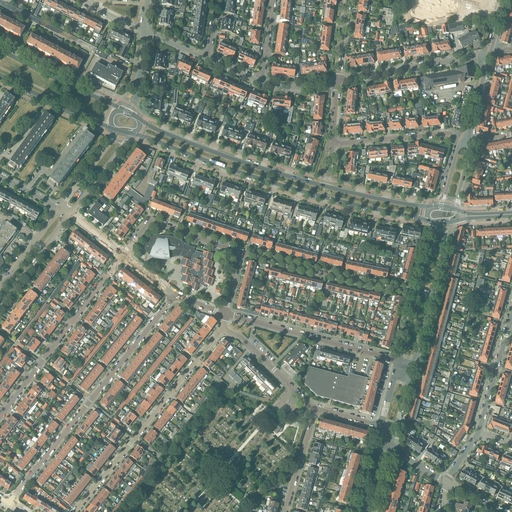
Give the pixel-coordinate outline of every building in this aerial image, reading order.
[(46,6),(49,8),(52,0),(45,0),(43,5),(40,3),(34,16),(36,17),(41,7),(45,8),(46,6)] [(58,2),(53,0),(52,0),(49,8),(55,10),(58,3),(58,2)] [(417,0),(414,16),(425,20),(426,18),(430,19),(431,17),(432,17),(436,0),(417,0)] [(57,12),(60,13),(64,5),(63,5),(64,5),(61,4),(58,3),(55,10),(53,14),(55,15),(57,12)] [(60,13),(58,18),(61,19),(63,15),(66,16),(70,8),(69,8),(67,7),(64,5),(60,13)] [(357,10),(363,11),(363,13),(368,13),(369,13),(368,12),(369,6),(359,5),(358,6),(358,7),(358,8),(358,10),(357,10)] [(66,16),(71,19),(75,11),(72,9),(72,10),(70,8),(66,16)] [(387,9),(384,9),(380,8),(380,10),(379,14),(382,14),(383,10),(387,11),(386,16),(393,17),(394,10),(387,9)] [(75,11),(71,19),(77,22),(81,14),(80,14),(80,13),(78,12),(75,11)] [(161,15),(160,19),(171,20),(172,20),(172,16),(173,14),(168,13),(166,12),(166,13),(162,12),(162,15),(161,15)] [(81,14),(77,22),(82,24),(86,16),(83,15),(81,14)] [(84,25),(88,27),(92,19),(89,18),(86,16),(82,24),(81,27),(83,28),(84,25)] [(292,25),(293,18),(290,17),(280,16),(279,19),(280,19),(280,21),(287,22),(287,24),(292,25)] [(386,17),(384,24),(391,25),(392,25),(393,18),(386,17)] [(95,21),(92,19),(88,27),(94,30),(98,22),(97,22),(95,21)] [(160,19),(160,22),(161,23),(160,25),(164,26),(166,26),(167,26),(167,28),(172,28),(172,26),(173,26),(173,24),(171,24),(172,20),(171,20),(160,19)] [(3,29),(11,33),(20,37),(23,32),(24,33),(24,31),(25,29),(8,20),(3,29)] [(94,30),(93,32),(98,35),(104,25),(103,25),(103,24),(101,23),(100,23),(98,22),(94,30)] [(457,24),(447,26),(448,31),(448,33),(463,31),(463,28),(462,23),(457,24)] [(406,28),(398,27),(399,33),(402,33),(402,37),(407,36),(406,31),(406,28)] [(113,38),(115,39),(119,32),(113,29),(110,35),(109,34),(107,39),(111,41),(113,38)] [(418,29),(419,35),(419,38),(421,37),(421,35),(422,35),(422,37),(428,36),(426,29),(418,29)] [(462,49),(463,48),(479,39),(474,31),(458,40),(462,49)] [(119,32),(115,39),(121,42),(125,35),(119,32)] [(190,40),(191,40),(191,41),(192,42),(193,41),(198,44),(199,43),(200,43),(200,41),(200,40),(200,38),(201,38),(202,36),(192,34),(190,40)] [(131,38),(125,35),(121,42),(124,44),(118,56),(124,58),(125,55),(129,46),(127,45),(131,38)] [(31,36),(30,39),(27,44),(44,53),(48,45),(31,36)] [(222,54),(226,45),(221,42),(219,46),(218,48),(218,49),(217,51),(219,52),(219,53),(221,54),(222,53),(222,54)] [(65,53),(48,45),(44,53),(60,62),(65,53)] [(227,56),(231,47),(226,45),(222,54),(224,55),(225,56),(226,56),(227,56)] [(237,49),(231,47),(227,56),(230,57),(230,58),(231,59),(232,58),(233,58),(237,49)] [(101,51),(98,49),(97,48),(96,49),(94,54),(105,60),(108,54),(101,51)] [(240,61),(243,62),(247,51),(245,50),(244,52),(241,51),(237,60),(238,60),(238,61),(240,62),(240,61)] [(246,64),(248,65),(252,56),(247,54),(248,51),(247,51),(243,62),(243,63),(243,64),(245,64),(246,64)] [(60,62),(77,71),(81,62),(65,53),(60,62)] [(251,66),(253,67),(255,64),(256,62),(257,58),(258,56),(256,55),(255,57),(252,56),(248,65),(249,65),(249,66),(250,66),(251,66)] [(320,59),(318,60),(319,64),(320,72),(323,72),(325,72),(325,71),(326,71),(326,68),(326,67),(326,62),(325,58),(320,59)] [(176,64),(174,71),(175,71),(174,74),(174,77),(175,77),(177,74),(176,73),(177,70),(183,72),(187,63),(186,62),(184,61),(181,60),(180,64),(179,66),(176,64)] [(164,66),(165,63),(155,62),(154,66),(155,66),(155,68),(158,69),(160,69),(165,70),(166,67),(164,66)] [(187,63),(183,72),(188,74),(192,65),(190,64),(189,63),(188,62),(187,63)] [(121,77),(123,73),(118,71),(119,70),(115,68),(115,69),(112,67),(108,65),(107,67),(108,67),(107,69),(96,63),(90,74),(94,76),(115,88),(119,80),(120,81),(122,77),(121,77)] [(307,63),(299,64),(301,75),(303,74),(303,75),(306,75),(308,75),(308,74),(309,74),(307,66),(307,63)] [(434,75),(423,77),(425,87),(425,92),(430,91),(429,86),(459,81),(460,84),(470,82),(470,79),(472,78),(472,77),(473,76),(473,75),(473,74),(473,73),(473,72),(473,71),(473,70),(472,70),(472,69),(472,68),(471,68),(470,67),(470,66),(457,69),(457,71),(443,74),(434,75)] [(200,71),(201,71),(201,70),(197,68),(197,69),(195,68),(194,72),(193,72),(193,73),(193,74),(191,78),(194,79),(195,78),(197,79),(200,71)] [(199,80),(202,81),(206,72),(204,71),(203,72),(201,71),(200,71),(197,79),(196,81),(198,82),(199,80)] [(209,73),(206,72),(202,81),(205,82),(205,83),(207,84),(209,80),(210,79),(211,75),(209,74),(209,73)] [(212,82),(210,87),(217,90),(218,88),(221,79),(219,78),(218,78),(216,77),(214,81),(214,82),(214,83),(212,82)] [(218,88),(217,90),(222,93),(223,90),(226,82),(224,81),(224,80),(221,79),(218,88)] [(223,90),(222,93),(227,95),(228,92),(232,83),(230,82),(229,83),(226,82),(223,90)] [(232,83),(228,92),(233,95),(237,86),(235,85),(235,84),(232,83)] [(383,85),(386,96),(391,95),(389,83),(387,84),(386,84),(384,84),(383,85)] [(238,97),(239,97),(243,88),(240,87),(237,86),(233,95),(237,96),(238,96),(238,97)] [(462,105),(463,105),(465,106),(466,106),(466,105),(466,104),(470,88),(466,87),(465,91),(464,95),(463,99),(462,99),(463,99),(462,102),(463,103),(463,104),(462,104),(462,105)] [(245,89),(243,88),(239,97),(241,98),(242,98),(242,99),(244,100),(246,96),(247,94),(246,94),(248,91),(245,90),(245,89)] [(347,91),(347,93),(348,93),(347,96),(356,97),(361,97),(365,98),(366,98),(365,94),(362,93),(362,95),(357,94),(357,90),(358,90),(356,90),(355,89),(354,89),(353,90),(352,90),(351,90),(349,90),(347,91)] [(0,121),(12,105),(15,101),(11,97),(12,95),(11,95),(9,93),(8,92),(6,95),(0,103),(0,121)] [(247,102),(253,104),(253,103),(257,94),(255,93),(254,93),(252,92),(250,96),(249,97),(247,102)] [(490,92),(489,98),(498,101),(499,98),(497,98),(498,94),(490,92)] [(253,103),(253,104),(258,107),(259,105),(262,97),(260,96),(260,95),(257,94),(253,103)] [(151,102),(152,102),(162,103),(163,97),(156,96),(156,95),(154,95),(154,96),(152,95),(151,98),(150,98),(150,101),(151,102)] [(258,107),(258,108),(261,109),(264,111),(263,113),(266,114),(267,109),(264,107),(265,104),(266,104),(266,102),(268,99),(266,98),(266,97),(262,96),(262,97),(259,105),(258,107)] [(288,98),(285,98),(283,111),(287,111),(287,114),(288,114),(287,121),(290,122),(292,112),(289,111),(290,107),(291,105),(290,105),(290,103),(290,100),(288,99),(288,98)] [(489,98),(487,104),(495,106),(497,107),(498,101),(489,98)] [(151,108),(151,109),(154,110),(154,111),(155,111),(155,112),(159,113),(159,112),(160,112),(162,113),(163,107),(161,107),(162,103),(152,102),(152,105),(151,105),(150,108),(151,108)] [(178,119),(182,110),(178,108),(176,107),(172,117),(174,117),(174,118),(178,120),(178,119)] [(182,110),(178,119),(180,120),(180,121),(184,122),(188,112),(189,110),(183,107),(182,110)] [(357,109),(346,108),(346,110),(346,111),(345,112),(346,112),(346,114),(348,114),(348,116),(354,116),(354,115),(355,111),(357,110),(357,109)] [(360,114),(360,117),(363,117),(366,117),(368,118),(369,117),(368,110),(365,109),(366,114),(360,114)] [(10,162),(8,165),(14,170),(15,168),(16,167),(18,169),(51,124),(54,120),(50,117),(51,115),(47,112),(45,114),(10,162)] [(190,124),(194,114),(191,113),(188,112),(184,122),(187,124),(188,123),(190,124)] [(198,119),(199,120),(196,126),(198,127),(198,128),(201,130),(205,119),(206,118),(199,115),(198,119)] [(204,130),(208,132),(212,121),(205,119),(201,130),(202,130),(202,129),(205,130),(204,130)] [(389,120),(387,121),(387,124),(388,124),(389,124),(389,125),(389,126),(390,130),(392,130),(393,131),(396,130),(395,121),(391,121),(391,120),(389,120)] [(214,133),(218,123),(215,122),(215,123),(212,121),(208,132),(212,133),(212,132),(214,133)] [(237,131),(236,131),(234,130),(236,122),(233,121),(232,125),(231,129),(227,139),(228,138),(230,139),(234,141),(237,131)] [(381,122),(378,122),(379,132),(381,132),(382,131),(384,131),(384,127),(384,125),(385,125),(386,124),(386,121),(383,121),(380,121),(381,122)] [(255,137),(251,136),(253,132),(252,132),(254,124),(250,123),(249,125),(247,131),(250,132),(249,135),(246,144),(248,145),(248,146),(252,148),(252,146),(255,137)] [(479,125),(477,133),(478,133),(478,134),(479,134),(481,134),(481,133),(482,131),(485,132),(488,132),(489,128),(488,127),(479,125)] [(231,129),(225,127),(221,136),(224,137),(223,138),(227,139),(231,129)] [(48,182),(47,183),(53,188),(54,186),(55,185),(58,187),(91,144),(94,139),(87,134),(89,131),(84,128),(82,130),(85,133),(50,180),(49,180),(48,182)] [(234,141),(236,142),(237,142),(237,141),(240,142),(241,139),(242,137),(243,132),(241,131),(240,132),(237,131),(234,141)] [(258,148),(261,139),(255,137),(252,146),(255,147),(255,148),(257,149),(258,148)] [(265,150),(268,141),(261,139),(258,148),(259,148),(259,149),(261,150),(262,149),(265,150)] [(307,139),(305,145),(308,145),(316,148),(317,146),(318,145),(318,144),(318,143),(318,142),(309,140),(308,139),(307,139)] [(277,155),(277,154),(280,145),(273,143),(270,152),(273,153),(272,154),(277,155)] [(415,145),(413,146),(414,156),(419,155),(422,145),(421,145),(421,146),(420,145),(420,144),(415,144),(415,145)] [(283,156),(286,147),(280,145),(277,154),(279,155),(280,156),(282,156),(283,156)] [(286,147),(283,156),(284,156),(284,157),(286,158),(286,157),(289,158),(291,151),(294,152),(296,146),(292,145),(291,145),(290,148),(286,147)] [(308,145),(306,151),(314,154),(315,151),(316,151),(316,149),(316,148),(308,145)] [(422,145),(419,155),(420,155),(425,157),(427,147),(425,147),(425,146),(423,145),(423,146),(422,145)] [(427,147),(425,157),(430,158),(433,149),(432,149),(431,149),(431,147),(428,146),(428,147),(427,147)] [(433,149),(430,158),(434,159),(433,160),(434,161),(435,162),(436,159),(438,150),(436,150),(436,149),(434,148),(434,149),(433,149)] [(369,156),(366,156),(367,159),(369,159),(369,160),(375,159),(374,149),(374,150),(372,150),(372,149),(369,149),(369,150),(368,150),(369,156)] [(434,165),(434,168),(439,169),(443,156),(443,154),(444,155),(445,151),(440,149),(439,150),(438,150),(436,159),(435,162),(434,165)] [(137,151),(131,157),(140,164),(145,157),(143,155),(141,154),(137,151)] [(306,151),(304,157),(313,159),(314,157),(314,156),(315,155),(314,154),(306,151)] [(346,156),(346,160),(356,161),(356,157),(357,157),(358,154),(353,154),(353,153),(348,152),(348,153),(347,153),(347,156),(346,156)] [(126,165),(122,170),(131,177),(137,168),(138,167),(140,164),(131,157),(128,162),(126,165)] [(304,157),(302,163),(311,165),(312,163),(312,162),(313,160),(313,159),(304,157)] [(152,169),(150,171),(151,172),(151,171),(153,172),(155,172),(155,171),(157,172),(158,169),(161,170),(161,169),(162,170),(163,167),(162,166),(164,162),(158,159),(157,160),(157,159),(155,163),(156,163),(154,169),(152,169)] [(479,160),(477,166),(484,169),(486,169),(488,170),(489,167),(485,166),(486,162),(479,160)] [(171,164),(166,176),(169,177),(168,178),(172,179),(173,176),(176,169),(177,167),(171,164)] [(419,165),(418,170),(420,171),(420,170),(425,171),(424,176),(428,177),(437,179),(438,176),(438,175),(439,170),(419,165)] [(176,169),(173,176),(177,178),(176,179),(179,180),(183,171),(176,169)] [(116,178),(112,182),(121,189),(131,177),(122,170),(118,174),(116,178)] [(148,180),(147,183),(149,184),(155,186),(156,187),(157,182),(152,180),(155,172),(153,172),(151,171),(151,172),(148,180)] [(179,180),(179,182),(184,184),(183,186),(187,187),(189,181),(186,180),(189,173),(183,171),(179,180)] [(369,173),(367,179),(374,181),(376,182),(377,182),(378,173),(374,172),(373,174),(369,173)] [(378,173),(377,182),(379,182),(386,183),(387,176),(383,175),(383,174),(378,173)] [(193,184),(192,187),(198,189),(200,186),(202,179),(196,176),(193,184)] [(393,177),(392,184),(399,186),(398,186),(401,187),(403,178),(398,177),(398,178),(393,177)] [(428,178),(426,183),(435,185),(436,185),(437,182),(436,182),(437,179),(428,177),(428,178)] [(403,178),(401,187),(404,187),(410,188),(412,181),(408,180),(408,179),(403,178)] [(202,179),(200,186),(205,188),(207,183),(208,181),(202,179)] [(207,183),(205,188),(209,190),(208,194),(210,195),(205,206),(210,207),(214,195),(211,194),(213,186),(215,181),(212,180),(209,179),(208,181),(207,183)] [(107,190),(103,194),(112,201),(121,189),(112,182),(109,187),(107,190)] [(223,183),(219,194),(225,196),(226,194),(229,185),(226,184),(223,183)] [(425,183),(424,185),(426,186),(425,189),(425,190),(428,191),(428,190),(433,192),(433,191),(434,191),(435,188),(434,188),(435,185),(426,183),(425,183)] [(229,185),(226,194),(232,196),(235,188),(232,187),(232,186),(229,185)] [(235,188),(232,196),(235,197),(235,199),(236,199),(237,200),(241,190),(238,189),(239,188),(236,187),(236,188),(235,188)] [(247,192),(244,202),(250,204),(251,202),(253,194),(251,193),(251,192),(248,191),(248,192),(247,192)] [(7,193),(3,200),(8,203),(12,196),(7,193)] [(253,194),(251,202),(257,204),(260,195),(257,195),(257,194),(254,193),(254,194),(253,194)] [(257,204),(256,206),(263,208),(263,206),(266,198),(263,197),(264,196),(260,195),(260,196),(260,195),(257,204)] [(8,203),(7,204),(10,206),(11,205),(14,206),(18,199),(12,196),(8,203)] [(465,202),(464,203),(464,207),(473,206),(472,196),(468,196),(468,199),(468,202),(465,202)] [(95,205),(88,214),(98,222),(103,226),(105,222),(108,219),(103,215),(108,208),(109,209),(111,206),(101,198),(97,202),(97,203),(95,205)] [(154,198),(150,207),(156,210),(159,202),(158,202),(159,200),(154,198)] [(18,199),(14,206),(20,209),(23,202),(18,199)] [(273,200),(270,210),(277,212),(277,210),(280,201),(277,201),(277,200),(274,199),(274,200),(273,200)] [(277,212),(283,214),(283,212),(286,203),(283,203),(284,202),(280,201),(280,202),(280,201),(277,210),(277,212)] [(23,202),(20,209),(25,212),(29,205),(23,202)] [(159,202),(156,210),(162,212),(165,205),(159,202)] [(283,214),(282,216),(288,217),(287,219),(290,220),(293,210),(291,209),(292,205),(290,204),(286,203),(283,212),(283,214)] [(134,204),(133,207),(134,208),(133,211),(139,216),(143,211),(136,206),(134,204)] [(170,207),(167,214),(173,216),(176,209),(177,207),(177,206),(171,204),(170,207)] [(29,205),(25,212),(31,216),(35,208),(30,206),(29,205)] [(165,205),(162,212),(167,214),(170,207),(165,205)] [(176,209),(173,216),(179,218),(181,211),(179,210),(179,208),(177,207),(176,209)] [(298,207),(296,217),(299,218),(299,217),(302,218),(305,208),(301,207),(301,208),(298,207)] [(31,216),(30,218),(35,221),(40,211),(35,208),(31,216)] [(305,208),(302,218),(309,219),(311,210),(308,209),(305,208)] [(190,212),(187,221),(192,223),(194,216),(195,214),(195,212),(191,210),(190,212)] [(309,219),(308,221),(312,222),(315,222),(317,212),(315,211),(312,210),(311,210),(309,219)] [(133,211),(129,216),(136,221),(139,216),(133,211)] [(194,216),(192,223),(197,225),(199,217),(200,215),(195,214),(194,216)] [(325,214),(322,225),(325,225),(326,224),(329,225),(328,226),(329,226),(332,216),(325,214)] [(129,216),(125,221),(132,226),(135,222),(136,221),(129,216)] [(332,216),(329,226),(331,227),(331,226),(335,227),(338,217),(337,217),(337,216),(335,216),(334,216),(332,216)] [(338,217),(335,227),(338,228),(338,229),(341,229),(344,219),(338,217)] [(214,223),(211,230),(216,231),(220,221),(218,220),(216,223),(214,223)] [(349,227),(348,230),(354,232),(357,222),(356,222),(356,221),(354,221),(353,221),(350,220),(349,224),(349,227)] [(0,226),(0,268),(2,266),(0,264),(0,252),(3,250),(2,250),(17,231),(17,230),(12,226),(4,221),(0,226)] [(124,222),(122,225),(129,231),(132,226),(125,221),(124,222)] [(220,221),(216,231),(221,233),(224,226),(225,223),(222,222),(220,221)] [(357,222),(354,232),(358,233),(361,233),(363,223),(360,223),(360,222),(358,222),(357,222)] [(363,223),(361,233),(367,235),(366,242),(365,245),(366,246),(368,247),(369,244),(371,232),(368,231),(369,225),(366,224),(364,223),(363,223)] [(120,227),(118,230),(125,235),(129,231),(122,225),(120,227)] [(234,229),(231,236),(236,238),(239,230),(239,228),(234,227),(234,229)] [(376,233),(375,238),(377,238),(377,237),(381,238),(383,228),(380,227),(380,228),(377,228),(376,231),(375,233),(376,233)] [(381,238),(380,241),(381,241),(387,242),(390,229),(383,228),(381,238)] [(390,229),(387,242),(393,243),(396,231),(393,231),(393,230),(390,229)] [(413,242),(412,246),(418,247),(419,244),(418,243),(419,239),(419,240),(419,239),(420,239),(420,236),(420,234),(420,231),(421,230),(418,230),(415,229),(413,239),(416,239),(415,242),(413,242)] [(118,230),(114,235),(121,240),(125,235),(118,230)] [(70,238),(68,240),(73,244),(75,241),(80,235),(74,231),(72,233),(72,234),(73,234),(72,236),(70,238)] [(80,235),(75,241),(79,245),(84,238),(80,235)] [(145,246),(145,248),(145,249),(146,251),(147,253),(149,254),(150,255),(150,256),(150,257),(151,257),(153,258),(154,258),(156,259),(158,259),(159,259),(161,260),(163,260),(164,260),(166,260),(167,260),(169,260),(171,259),(172,259),(174,259),(175,258),(177,258),(178,257),(178,256),(180,255),(180,256),(180,257),(181,257),(182,257),(183,257),(183,258),(182,258),(180,266),(182,266),(180,274),(182,275),(180,282),(187,284),(187,287),(189,288),(189,289),(196,291),(198,287),(198,285),(201,286),(206,287),(206,285),(211,286),(213,280),(214,279),(211,278),(214,271),(211,270),(213,262),(211,262),(213,255),(213,254),(208,253),(203,251),(196,249),(195,251),(194,254),(193,254),(194,251),(195,248),(196,248),(196,247),(195,247),(194,247),(193,247),(192,247),(189,246),(189,245),(187,244),(186,244),(184,243),(183,242),(181,239),(180,240),(181,240),(180,241),(179,240),(179,239),(178,240),(170,237),(170,236),(169,236),(169,237),(160,236),(160,237),(151,239),(151,238),(151,239),(149,240),(148,241),(146,243),(145,245),(145,246)] [(79,245),(78,246),(82,250),(88,242),(84,238),(79,245)] [(88,242),(82,250),(84,252),(86,250),(87,251),(92,245),(88,242)] [(87,251),(86,253),(90,256),(96,248),(92,245),(87,251)] [(96,248),(90,256),(92,258),(94,256),(95,258),(100,251),(96,248)] [(53,260),(52,262),(59,268),(68,255),(63,251),(61,250),(60,252),(59,252),(58,253),(59,253),(57,255),(56,257),(54,259),(53,260)] [(94,260),(93,260),(97,264),(98,263),(100,261),(105,255),(100,251),(95,258),(94,260)] [(100,261),(98,263),(100,264),(102,263),(104,264),(109,258),(105,255),(100,261)] [(451,259),(450,264),(461,267),(462,265),(458,264),(459,261),(451,259)] [(44,273),(42,274),(50,280),(59,268),(52,262),(51,264),(50,264),(49,265),(48,267),(47,269),(45,271),(44,271),(43,272),(44,273)] [(86,269),(84,271),(87,273),(85,275),(92,280),(95,276),(86,269)] [(123,269),(118,275),(120,277),(118,279),(119,280),(121,281),(128,272),(123,269)] [(449,269),(447,275),(452,276),(452,275),(459,277),(460,275),(456,274),(456,271),(449,269)] [(128,272),(121,281),(125,284),(127,282),(132,276),(128,272)] [(35,285),(33,287),(41,292),(50,280),(42,274),(41,276),(40,277),(40,278),(39,280),(37,281),(36,283),(35,283),(34,284),(35,285)] [(397,276),(397,278),(407,281),(408,282),(409,276),(402,274),(400,274),(399,276),(397,276)] [(82,275),(80,278),(88,284),(92,280),(85,275),(84,277),(82,275)] [(499,282),(498,283),(502,284),(502,283),(502,282),(502,280),(510,283),(511,278),(510,278),(511,277),(503,275),(502,278),(500,278),(499,280),(499,282)] [(132,276),(127,282),(131,285),(136,279),(132,276)] [(80,278),(78,280),(80,282),(79,284),(85,289),(88,284),(80,278)] [(131,285),(130,287),(134,290),(135,288),(140,282),(136,279),(131,285)] [(140,282),(135,288),(139,292),(144,285),(140,282)] [(75,283),(73,286),(74,286),(76,288),(82,293),(85,289),(79,284),(78,285),(75,283)] [(498,284),(497,287),(499,287),(498,289),(499,290),(498,292),(499,292),(506,294),(506,293),(507,293),(508,289),(500,287),(501,286),(501,285),(502,284),(498,283),(498,284)] [(138,293),(138,294),(142,297),(148,289),(144,285),(139,292),(138,293)] [(329,298),(328,301),(330,302),(331,298),(332,293),(336,294),(337,286),(332,285),(330,292),(330,293),(329,298)] [(74,286),(71,291),(72,292),(73,292),(79,297),(82,293),(76,288),(74,286)] [(110,287),(107,292),(113,296),(116,292),(110,287)] [(339,300),(338,303),(341,304),(342,301),(341,301),(343,295),(346,296),(348,289),(343,288),(340,296),(339,300)] [(142,297),(146,300),(152,292),(148,289),(142,297)] [(22,302),(20,304),(27,310),(37,297),(36,296),(32,293),(30,291),(28,293),(27,293),(26,294),(27,295),(25,297),(24,298),(23,300),(22,300),(21,301),(22,302)] [(69,292),(67,295),(76,301),(79,297),(73,292),(72,292),(71,294),(69,292)] [(107,292),(104,296),(112,302),(115,298),(113,296),(107,292)] [(152,292),(146,300),(150,303),(157,295),(152,292)] [(67,295),(64,299),(73,305),(76,301),(67,295)] [(157,295),(150,303),(154,306),(156,305),(161,298),(157,295)] [(104,296),(101,300),(109,306),(111,304),(112,304),(113,303),(112,302),(104,296)] [(64,299),(63,300),(65,302),(63,305),(66,307),(69,310),(73,305),(64,299)] [(101,300),(97,304),(107,311),(107,312),(110,307),(109,306),(101,300)] [(443,310),(443,311),(449,312),(450,310),(453,311),(454,308),(451,308),(452,304),(445,303),(443,308),(444,308),(444,309),(443,310)] [(12,314),(11,316),(18,322),(27,310),(20,304),(19,305),(18,305),(17,306),(18,307),(16,309),(15,311),(13,312),(12,313),(12,314)] [(97,304),(94,308),(103,315),(104,316),(107,311),(97,304)] [(177,307),(174,311),(181,317),(185,312),(177,307)] [(94,308),(91,312),(99,319),(101,317),(103,315),(94,308)] [(57,309),(54,313),(62,319),(65,315),(61,312),(57,309)] [(174,311),(170,316),(177,321),(181,317),(174,311)] [(196,311),(194,317),(201,322),(205,325),(211,330),(214,327),(216,323),(217,320),(201,314),(200,314),(200,315),(199,314),(196,311)] [(442,313),(440,318),(447,320),(449,314),(449,312),(443,311),(443,312),(442,313)] [(91,312),(88,317),(96,323),(99,319),(91,312)] [(53,313),(51,315),(53,317),(52,319),(58,324),(62,319),(54,313),(53,313)] [(135,315),(132,320),(139,326),(142,321),(135,315)] [(3,326),(2,328),(9,334),(18,322),(11,316),(9,318),(9,317),(8,318),(8,319),(7,321),(6,323),(4,325),(3,325),(3,326)] [(170,316),(166,320),(174,326),(177,321),(170,316)] [(50,317),(49,319),(50,321),(49,323),(55,328),(58,324),(52,319),(50,317)] [(88,317),(84,321),(93,327),(96,323),(88,317)] [(440,318),(439,324),(450,327),(450,325),(446,324),(447,320),(440,318)] [(488,319),(487,321),(489,321),(488,324),(489,324),(489,326),(496,328),(497,328),(498,323),(490,321),(491,320),(491,319),(488,318),(488,319)] [(132,320),(128,324),(135,330),(139,326),(132,320)] [(166,320),(163,325),(170,331),(174,326),(166,320)] [(47,321),(43,325),(44,326),(52,332),(55,328),(49,323),(47,321)] [(128,324),(124,329),(132,335),(135,330),(128,324)] [(43,325),(40,330),(42,331),(49,336),(52,332),(44,326),(43,325)] [(163,325),(159,329),(166,335),(170,331),(163,325)] [(205,325),(201,330),(207,335),(211,330),(205,325)] [(80,326),(77,331),(85,337),(89,333),(86,331),(80,326)] [(124,329),(121,333),(128,339),(132,335),(124,329)] [(40,330),(37,334),(39,336),(38,337),(41,340),(42,338),(45,341),(49,336),(42,331),(40,330)] [(201,330),(197,335),(203,340),(207,335),(201,330)] [(77,331),(74,335),(82,341),(85,337),(77,331)] [(121,333),(117,338),(124,344),(128,339),(121,333)] [(156,333),(153,337),(160,343),(162,341),(164,339),(156,333)] [(74,335),(70,339),(79,346),(82,341),(74,335)] [(197,335),(193,340),(199,345),(203,340),(197,335)] [(31,337),(29,339),(32,341),(30,343),(37,348),(40,344),(31,337)] [(153,337),(149,342),(156,348),(158,345),(160,343),(153,337)] [(117,338),(114,342),(121,348),(124,344),(117,338)] [(219,345),(225,350),(226,351),(230,346),(232,344),(228,341),(225,338),(219,345)] [(70,339),(67,343),(76,350),(79,346),(70,339)] [(193,340),(189,345),(195,350),(199,345),(193,340)] [(25,346),(28,348),(29,349),(33,352),(37,348),(30,343),(28,342),(25,346)] [(114,342),(110,347),(117,353),(121,348),(114,342)] [(149,342),(146,346),(153,352),(155,349),(156,348),(149,342)] [(67,343),(64,348),(72,354),(73,354),(76,350),(67,343)] [(175,343),(173,345),(178,349),(181,351),(183,349),(180,347),(181,346),(177,343),(177,344),(175,343)] [(301,344),(297,349),(301,353),(302,354),(303,355),(305,353),(304,352),(307,350),(307,351),(310,348),(309,347),(305,346),(304,347),(304,346),(303,347),(301,344)] [(189,345),(185,351),(190,355),(195,350),(189,345)] [(219,345),(215,350),(221,355),(223,357),(227,352),(226,351),(225,350),(219,345)] [(146,346),(142,351),(149,357),(151,354),(153,352),(146,346)] [(110,347),(106,351),(114,357),(117,353),(110,347)] [(234,347),(232,349),(234,351),(233,352),(234,353),(232,355),(235,358),(237,359),(242,354),(241,353),(240,352),(236,349),(234,347)] [(64,348),(61,352),(68,357),(69,355),(70,356),(71,356),(72,354),(64,348)] [(297,349),(293,353),(298,358),(302,354),(301,353),(297,349)] [(215,350),(211,355),(217,360),(221,355),(215,350)] [(106,351),(103,356),(110,362),(114,357),(106,351)] [(142,351),(138,355),(146,361),(148,358),(149,357),(142,351)] [(325,359),(324,361),(328,362),(328,360),(330,360),(332,353),(327,351),(325,359)] [(18,355),(16,357),(18,359),(25,364),(28,360),(24,357),(20,353),(19,355),(18,355)] [(293,353),(288,357),(294,363),(298,358),(293,353)] [(332,353),(330,360),(336,362),(338,354),(332,353)] [(336,362),(336,365),(341,366),(342,363),(344,356),(341,355),(338,354),(336,362)] [(138,355),(135,360),(142,366),(144,363),(146,361),(138,355)] [(211,355),(207,360),(213,365),(217,360),(211,355)] [(103,356),(99,360),(106,366),(110,362),(103,356)] [(177,357),(175,359),(183,365),(187,360),(182,357),(181,356),(179,358),(177,357)] [(344,356),(342,363),(348,365),(350,357),(344,356)] [(14,359),(12,361),(13,362),(21,368),(25,364),(18,359),(16,357),(15,359),(14,359)] [(242,362),(240,364),(244,369),(246,367),(251,361),(247,357),(242,362)] [(288,357),(284,361),(285,363),(287,364),(289,366),(290,367),(294,363),(288,357)] [(59,358),(56,362),(63,368),(65,369),(68,365),(66,363),(59,358)] [(428,365),(434,367),(435,365),(437,360),(430,358),(428,363),(429,363),(428,365)] [(174,360),(171,364),(179,370),(183,365),(175,359),(174,360)] [(135,360),(131,364),(138,370),(140,368),(142,366),(135,360)] [(207,360),(203,366),(209,370),(210,368),(212,370),(215,366),(213,365),(207,360)] [(251,361),(246,367),(250,371),(256,366),(251,361)] [(56,362),(52,367),(62,374),(66,370),(65,370),(65,369),(63,368),(56,362)] [(475,367),(474,369),(483,372),(484,371),(485,367),(478,365),(478,364),(478,363),(479,363),(475,362),(475,363),(474,367),(475,367)] [(309,367),(304,384),(316,396),(327,399),(328,400),(328,398),(332,399),(333,399),(333,401),(355,407),(356,407),(358,408),(357,409),(359,409),(359,410),(359,412),(360,412),(361,412),(367,414),(368,414),(370,415),(379,381),(379,380),(380,379),(381,379),(381,378),(382,378),(382,377),(383,377),(383,376),(383,375),(384,374),(384,373),(384,372),(384,371),(384,370),(383,369),(383,368),(383,367),(382,367),(382,366),(381,366),(381,365),(380,365),(380,364),(379,364),(378,364),(377,364),(377,363),(376,363),(375,363),(374,363),(373,364),(372,364),(371,364),(370,365),(369,366),(368,367),(368,368),(367,368),(367,369),(367,370),(367,371),(366,371),(366,372),(366,373),(367,374),(367,375),(367,376),(368,376),(368,377),(368,378),(369,378),(369,379),(367,379),(363,378),(349,374),(348,374),(347,378),(344,377),(342,377),(340,376),(333,374),(309,367)] [(96,364),(93,368),(100,374),(104,370),(96,364)] [(131,364),(128,369),(135,375),(137,372),(138,370),(131,364)] [(170,365),(167,370),(174,376),(179,370),(171,364),(170,365)] [(427,367),(426,373),(432,374),(434,369),(434,368),(434,367),(428,365),(428,366),(428,367),(428,368),(427,367)] [(256,366),(250,371),(254,375),(260,370),(256,366)] [(9,371),(8,372),(10,374),(17,379),(20,375),(11,368),(9,370),(9,371)] [(93,368),(89,373),(96,379),(100,374),(93,368)] [(201,368),(197,373),(202,378),(207,373),(201,368)] [(128,369),(124,373),(131,379),(133,377),(135,375),(128,369)] [(167,370),(163,375),(170,381),(174,376),(167,370)] [(260,370),(254,375),(259,379),(264,374),(260,370)] [(504,372),(503,377),(503,378),(510,380),(511,377),(511,372),(511,373),(511,375),(504,372)] [(89,373),(86,377),(93,383),(96,379),(89,373)] [(124,373),(120,378),(128,384),(129,381),(131,379),(124,373)] [(197,373),(193,378),(200,384),(204,379),(202,378),(197,373)] [(426,373),(424,379),(435,382),(435,380),(431,378),(432,374),(426,373)] [(10,374),(7,378),(13,383),(17,379),(10,374)] [(47,374),(44,378),(50,383),(53,379),(47,374)] [(259,379),(257,381),(261,386),(263,384),(268,378),(264,374),(259,379)] [(473,374),(472,377),(474,378),(473,380),(481,382),(482,376),(475,374),(473,374)] [(163,375),(158,381),(160,382),(165,387),(170,381),(163,375)] [(86,377),(82,382),(89,388),(93,383),(86,377)] [(3,379),(2,381),(4,382),(10,387),(13,383),(7,378),(5,380),(3,379)] [(44,378),(40,383),(49,389),(52,385),(50,383),(44,378)] [(193,378),(189,383),(196,389),(200,384),(193,378)] [(263,384),(261,386),(265,390),(267,388),(273,382),(268,378),(263,384)] [(1,380),(0,382),(0,386),(1,387),(7,391),(10,387),(4,382),(2,381),(1,380)] [(117,381),(114,386),(121,391),(123,389),(125,387),(117,381)] [(82,382),(78,386),(86,392),(89,388),(82,382)] [(265,390),(265,391),(267,392),(269,390),(272,392),(277,387),(273,382),(267,388),(265,390)] [(154,383),(150,388),(159,395),(163,390),(154,383)] [(189,383),(185,388),(192,394),(196,389),(189,383)] [(465,383),(465,385),(469,387),(470,386),(472,386),(471,389),(478,391),(479,387),(470,384),(467,383),(465,383)] [(35,386),(32,390),(38,395),(40,397),(41,397),(44,393),(41,391),(35,386)] [(114,386),(110,390),(118,396),(120,393),(121,391),(114,386)] [(150,388),(147,393),(148,394),(149,396),(155,400),(159,395),(150,388)] [(185,388),(181,394),(186,398),(188,399),(192,394),(185,388)] [(466,392),(465,395),(469,397),(469,395),(477,397),(478,393),(478,391),(471,389),(468,389),(467,392),(466,392)] [(32,390),(28,394),(37,401),(39,399),(40,397),(38,395),(32,390)] [(110,390),(107,395),(114,400),(116,398),(118,396),(110,390)] [(28,394),(25,399),(31,403),(34,405),(37,401),(28,394)] [(181,394),(176,399),(182,403),(186,398),(181,394)] [(74,395),(70,400),(76,404),(79,400),(74,395)] [(107,395),(103,399),(110,405),(112,403),(114,400),(107,395)] [(147,398),(145,401),(151,405),(155,400),(149,396),(147,398)] [(25,399),(22,403),(30,409),(32,407),(34,405),(31,403),(25,399)] [(103,399),(100,403),(107,409),(109,407),(110,405),(103,399)] [(143,399),(139,405),(146,411),(151,405),(145,401),(143,399)] [(66,402),(65,403),(67,404),(72,409),(76,404),(70,400),(68,403),(67,402),(66,402)] [(174,401),(170,407),(176,411),(177,412),(182,407),(180,406),(174,401)] [(22,403),(19,407),(27,413),(30,409),(22,403)] [(412,403),(411,409),(422,412),(423,410),(419,409),(420,406),(412,403)] [(67,404),(63,409),(68,413),(72,409),(67,404)] [(138,409),(136,412),(141,417),(146,411),(139,405),(137,408),(138,409)] [(19,407),(16,411),(24,418),(27,413),(19,407)] [(170,407),(166,412),(172,416),(176,411),(170,407)] [(461,408),(461,410),(462,410),(461,412),(465,413),(465,415),(472,417),(473,412),(461,408)] [(63,409),(60,413),(65,418),(68,413),(63,409)] [(93,411),(90,416),(95,420),(99,416),(98,415),(95,413),(93,411)] [(124,413),(122,415),(125,417),(126,418),(127,418),(132,423),(136,418),(135,417),(136,415),(132,412),(130,413),(128,411),(125,414),(124,413)] [(166,412),(162,417),(168,421),(172,416),(166,412)] [(60,413),(56,418),(60,421),(61,422),(65,418),(60,413)] [(493,414),(488,427),(493,429),(493,427),(496,420),(498,416),(493,414)] [(90,416),(86,420),(91,425),(95,420),(90,416)] [(125,417),(121,422),(128,427),(132,423),(127,418),(126,418),(125,417)] [(162,417),(158,422),(164,426),(168,421),(162,417)] [(11,418),(8,421),(14,426),(16,427),(18,424),(11,418)] [(272,424),(269,427),(276,433),(279,430),(280,431),(281,430),(282,430),(282,429),(281,428),(284,425),(282,424),(278,420),(277,419),(277,418),(276,419),(274,421),(271,423),(272,424)] [(496,420),(493,427),(498,429),(502,419),(500,418),(499,421),(496,420)] [(460,419),(459,421),(463,422),(462,425),(469,429),(471,427),(472,427),(472,426),(471,426),(471,425),(470,424),(470,422),(460,419)] [(502,419),(498,429),(504,431),(507,424),(503,423),(505,420),(502,419)] [(51,420),(48,425),(50,426),(55,430),(59,426),(57,425),(53,422),(51,420)] [(86,420),(82,425),(88,429),(90,431),(92,429),(89,427),(91,425),(86,420)] [(8,421),(5,425),(13,432),(15,430),(13,428),(14,426),(8,421)] [(319,426),(319,429),(326,431),(334,433),(336,425),(330,423),(327,422),(321,421),(319,426)] [(158,422),(154,427),(161,433),(164,430),(162,428),(164,426),(158,422)] [(5,425),(2,430),(8,434),(10,436),(13,432),(5,425)] [(82,425),(79,429),(84,434),(87,436),(88,434),(90,431),(88,429),(82,425)] [(336,425),(334,433),(342,435),(350,437),(353,429),(345,427),(343,426),(336,425)] [(462,425),(459,429),(465,433),(466,433),(467,434),(467,433),(469,429),(462,425)] [(48,429),(46,431),(51,435),(55,430),(50,426),(48,429)] [(115,428),(111,433),(119,439),(123,434),(115,428)] [(42,431),(40,433),(42,435),(48,439),(51,435),(46,431),(44,429),(42,431)] [(79,429),(75,434),(81,438),(84,434),(79,429)] [(353,429),(350,437),(366,441),(366,439),(368,433),(361,431),(358,431),(353,429)] [(411,436),(405,444),(410,447),(412,444),(416,439),(412,437),(416,432),(414,431),(411,429),(408,434),(411,436)] [(455,430),(453,432),(462,438),(465,433),(459,429),(457,431),(455,430)] [(2,430),(0,431),(0,435),(5,439),(7,440),(9,438),(7,436),(8,434),(2,430)] [(149,433),(147,435),(154,440),(156,438),(155,437),(157,435),(155,433),(154,432),(151,430),(151,431),(150,431),(149,432),(149,433)] [(453,432),(451,434),(454,436),(453,438),(459,442),(462,438),(453,432)] [(111,433),(107,437),(112,441),(115,444),(119,439),(111,433)] [(42,435),(39,440),(44,444),(48,439),(42,435)] [(143,439),(143,440),(146,442),(147,443),(149,445),(151,442),(152,442),(154,440),(147,435),(145,437),(144,439),(143,439)] [(432,440),(429,444),(430,444),(432,446),(434,442),(435,442),(438,438),(435,436),(432,440)] [(450,436),(449,439),(451,440),(449,443),(456,447),(459,442),(453,438),(450,436)] [(73,437),(69,442),(74,446),(78,441),(73,437)] [(412,444),(410,447),(411,447),(412,448),(412,447),(415,449),(416,448),(417,449),(419,446),(418,446),(422,441),(417,437),(416,439),(412,444)] [(416,448),(415,449),(421,453),(424,448),(426,450),(430,444),(429,444),(432,440),(430,438),(427,442),(423,439),(422,441),(418,446),(419,446),(417,449),(416,448)] [(39,440),(35,444),(41,448),(44,444),(39,440)] [(32,441),(28,446),(30,447),(32,448),(37,453),(41,448),(35,444),(32,441)] [(69,442),(65,446),(71,450),(71,451),(73,452),(73,453),(75,451),(72,449),(73,448),(74,446),(69,442)] [(314,443),(313,449),(321,451),(323,452),(325,447),(322,446),(314,443)] [(105,447),(103,449),(105,450),(111,455),(115,449),(110,445),(107,448),(105,447)] [(65,446),(62,451),(67,455),(69,456),(73,452),(71,451),(71,450),(65,446)] [(136,449),(134,451),(141,457),(143,458),(147,453),(142,449),(141,448),(141,449),(138,446),(138,447),(137,447),(136,449)] [(479,449),(477,453),(478,453),(478,454),(479,454),(479,453),(484,455),(487,447),(484,446),(484,447),(481,446),(480,449),(479,449)] [(30,447),(26,451),(28,453),(33,457),(37,453),(32,448),(30,447)] [(484,455),(483,458),(485,458),(486,456),(488,457),(491,450),(489,449),(489,448),(487,447),(484,455)] [(430,448),(425,456),(430,459),(436,450),(434,449),(433,450),(430,448)] [(313,449),(311,454),(322,457),(323,452),(321,451),(313,449)] [(101,452),(99,454),(101,455),(107,460),(111,455),(105,450),(103,453),(101,452)] [(436,450),(430,459),(435,462),(434,463),(435,463),(440,455),(441,453),(439,452),(436,450)] [(62,451),(58,455),(64,459),(67,455),(62,451)] [(130,456),(133,459),(134,460),(134,459),(136,461),(138,458),(139,459),(141,457),(134,451),(132,454),(131,455),(131,456),(130,456)] [(347,463),(346,469),(347,469),(346,470),(356,473),(357,467),(358,464),(360,458),(355,456),(354,456),(355,452),(352,451),(351,455),(348,463),(347,463)] [(496,452),(492,461),(494,462),(495,460),(498,461),(499,458),(499,457),(501,454),(496,452)] [(28,453),(24,457),(30,462),(33,457),(28,453)] [(440,455),(435,463),(440,467),(445,458),(446,457),(446,456),(441,453),(440,455)] [(58,455),(55,460),(60,464),(64,459),(58,455)] [(97,457),(95,459),(97,460),(97,461),(103,465),(107,460),(101,455),(99,459),(97,457)] [(21,462),(26,466),(30,462),(24,457),(22,460),(21,462)] [(55,460),(51,464),(56,468),(60,464),(55,460)] [(92,463),(90,464),(98,471),(103,465),(97,461),(97,460),(96,461),(94,464),(92,463)] [(128,460),(123,465),(129,470),(133,464),(128,460)] [(19,464),(17,466),(23,471),(26,466),(21,462),(19,464)] [(51,464),(47,469),(52,472),(53,473),(55,475),(59,470),(56,468),(51,464)] [(90,464),(86,470),(94,476),(98,471),(90,464)] [(123,465),(119,470),(125,475),(127,476),(131,471),(129,470),(123,465)] [(47,469),(44,473),(49,478),(53,473),(52,472),(47,469)] [(119,470),(115,476),(120,480),(125,475),(119,470)] [(344,478),(342,485),(351,488),(354,479),(356,473),(346,470),(344,478)] [(464,470),(460,478),(464,481),(469,473),(469,472),(464,470)] [(396,471),(391,486),(401,489),(406,474),(396,471)] [(469,473),(464,481),(465,481),(466,481),(470,483),(474,475),(475,473),(474,472),(473,474),(469,473)] [(44,473),(40,478),(45,482),(49,478),(44,473)] [(474,475),(470,483),(475,486),(479,478),(476,476),(477,474),(476,473),(475,473),(474,475)] [(81,476),(80,478),(87,484),(91,479),(86,475),(83,478),(81,476)] [(115,476),(111,481),(116,485),(118,487),(122,482),(120,480),(115,476)] [(8,478),(3,487),(8,490),(11,485),(11,484),(12,484),(14,481),(11,479),(11,480),(8,478)] [(40,478),(37,482),(42,487),(45,482),(40,478)] [(80,482),(77,485),(83,490),(87,484),(80,478),(78,480),(80,482)] [(306,478),(304,483),(314,486),(315,481),(306,478)] [(483,480),(479,488),(485,491),(485,490),(484,490),(484,489),(485,489),(488,483),(483,480)] [(111,481),(106,486),(112,491),(116,485),(111,481)] [(484,489),(484,490),(485,490),(485,491),(489,493),(493,486),(490,484),(488,483),(485,489),(484,489)] [(493,486),(489,493),(494,496),(498,488),(499,487),(498,487),(499,484),(497,483),(495,486),(493,486)] [(76,487),(73,491),(79,495),(83,490),(77,485),(75,484),(74,486),(76,487)] [(342,485),(337,501),(338,502),(341,503),(346,504),(351,488),(342,485)] [(424,485),(423,488),(425,488),(424,491),(432,494),(433,488),(424,485)] [(391,486),(387,501),(397,504),(401,489),(391,486)] [(502,490),(498,498),(501,499),(504,500),(507,492),(508,490),(503,487),(503,489),(502,489),(502,490)] [(104,489),(100,494),(105,499),(106,497),(109,494),(105,490),(104,489)] [(28,491),(23,499),(28,502),(32,496),(33,494),(28,491)] [(63,491),(61,493),(62,494),(65,496),(67,498),(64,501),(70,506),(74,500),(69,496),(67,494),(64,492),(63,491)] [(73,491),(69,496),(74,500),(79,495),(73,491)] [(100,494),(95,500),(103,506),(108,501),(105,499),(100,494)] [(32,496),(28,502),(33,505),(36,500),(37,498),(32,496)] [(36,500),(33,505),(39,509),(42,503),(43,502),(44,500),(38,497),(37,498),(36,500)] [(300,498),(298,503),(308,506),(310,501),(308,501),(300,498)] [(95,500),(91,505),(97,510),(99,507),(101,508),(103,506),(95,500)] [(270,502),(268,507),(277,509),(279,504),(274,503),(275,501),(271,500),(270,502)] [(387,501),(383,511),(394,511),(397,504),(387,501)] [(42,503),(39,509),(43,511),(44,510),(47,505),(43,502),(42,503)] [(419,502),(417,507),(419,508),(427,510),(429,505),(421,502),(419,502)] [(456,503),(455,506),(471,511),(473,505),(465,502),(464,505),(456,503)] [(44,510),(43,511),(49,511),(52,508),(53,506),(48,503),(47,505),(44,510)] [(298,503),(297,509),(305,511),(306,511),(308,506),(298,503)]
